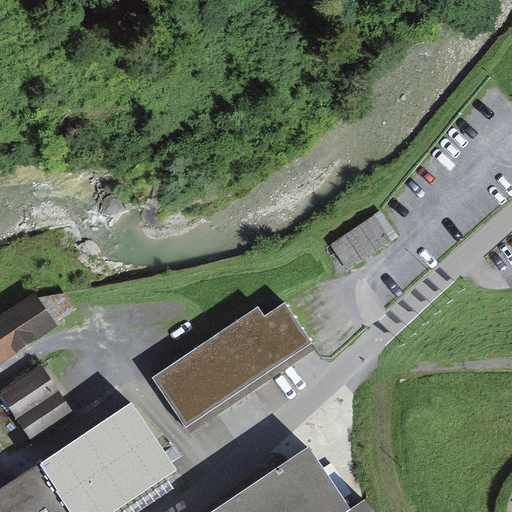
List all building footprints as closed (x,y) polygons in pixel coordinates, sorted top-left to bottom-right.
[(383,209),(334,243),(352,269),(402,235),(383,209)] [(36,294),(0,318),(0,361),(56,324),(36,294)] [(260,309),(157,379),(191,428),(312,346),(284,306),(267,318),(260,309)] [(75,420),(45,369),(1,395),(31,446),(75,420)] [(137,404),(0,491),(0,511),(119,511),(181,473),(137,404)] [(376,511),(369,501),(355,511),(316,451),(222,511),(376,511)]
